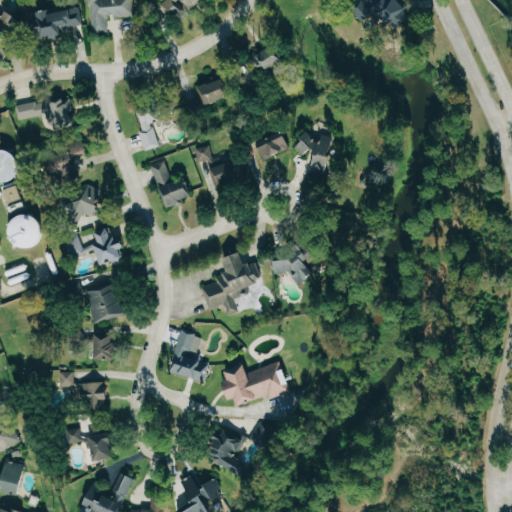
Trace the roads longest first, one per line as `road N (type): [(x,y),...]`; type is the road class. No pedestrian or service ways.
road 1 (tertiary): [(449,0),(511,137),(504,511)]
road 2 (residential): [(164,424),(147,394),(170,305),(169,261),(116,115),(108,69)]
road 3 (residential): [(0,83),(43,70),(139,69),(197,47),(252,0)]
